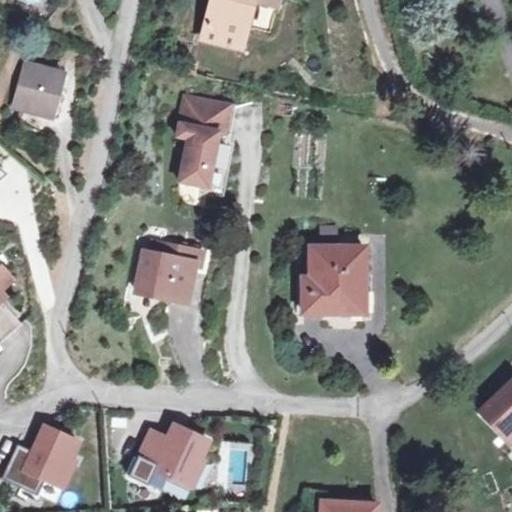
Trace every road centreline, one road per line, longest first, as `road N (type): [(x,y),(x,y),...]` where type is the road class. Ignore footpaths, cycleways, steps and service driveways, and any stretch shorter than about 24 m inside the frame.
road 1 (residential): [(106,391),(380,403),(451,368),(511,315)]
road 2 (residential): [(106,391),(71,371),(61,341),(130,0)]
road 3 (residential): [(370,0),(390,63),(416,97),(511,135)]
